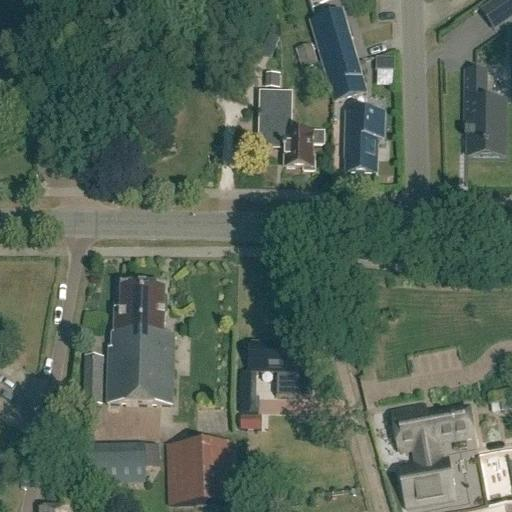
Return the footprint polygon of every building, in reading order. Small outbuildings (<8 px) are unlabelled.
[(511,0),(500,0),(511,16),(511,0)] [(335,104),(342,102),(367,95),(344,16),(312,25),(335,104)] [(468,140),(468,155),(468,159),(481,159),(505,159),(506,105),(486,104),(486,100),(487,100),(488,73),(465,72),(464,131),(466,131),(466,133),(469,133),(469,139),(465,139),(465,140),(468,140)] [(281,78),(271,78),(271,90),(281,90),(281,78)] [(324,148),(325,135),(291,134),(292,97),(261,96),(260,151),(286,152),(286,171),(304,171),(304,174),(316,175),(316,166),(314,166),(314,148),(324,148)] [(384,142),(385,117),(347,116),(346,154),(348,154),(347,175),(376,176),(377,142),(384,142)] [(164,337),(165,289),(121,288),(120,312),(114,312),(114,335),(112,335),(112,350),(108,350),(107,408),(172,409),(174,337),(164,337)] [(251,375),(255,375),(282,375),(282,379),(283,379),(283,397),(312,398),(312,381),(297,380),(297,373),(298,347),(284,347),(284,342),(264,342),(264,346),(252,346),(251,375)] [(103,407),(104,360),(85,359),(84,407),(103,407)] [(425,409),(392,415),(399,453),(400,453),(401,455),(415,453),(418,469),(400,472),(406,511),(456,502),(449,463),(440,465),(437,447),(474,440),(469,410),(427,418),(425,409)] [(262,419),(241,418),(241,432),(261,432),(262,419)] [(169,509),(238,507),(236,445),(167,447),(169,509)] [(153,483),(153,472),(157,472),(156,448),(146,448),(146,446),(87,449),(87,474),(106,474),(107,486),(147,485),(147,483),(153,483)]
